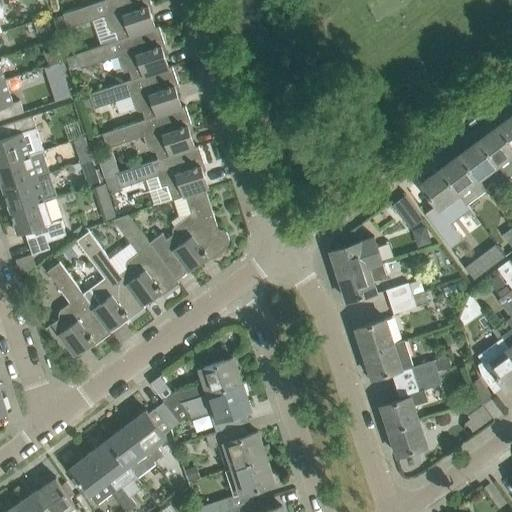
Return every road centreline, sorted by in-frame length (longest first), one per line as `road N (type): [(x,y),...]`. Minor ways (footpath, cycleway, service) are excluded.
road 1 (residential): [(392,511),(333,337),(286,248)]
road 2 (residential): [(286,248),(511,83)]
road 3 (residential): [(286,248),(264,217),(192,0)]
road 4 (residential): [(48,426),(247,277)]
road 5 (residential): [(322,511),(247,277)]
road 6 (residential): [(48,426),(0,281)]
road 7 (residential): [(405,511),(511,434)]
